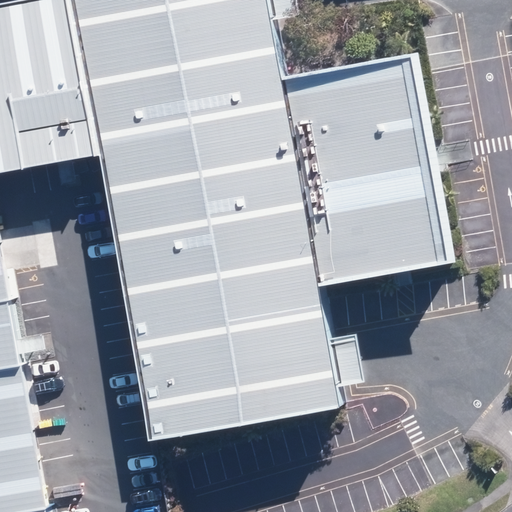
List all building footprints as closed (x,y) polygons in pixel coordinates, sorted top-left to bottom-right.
[(101,151),(73,0),(24,0),(0,4),(0,168),(16,166),(101,151)] [(281,0),(80,0),(109,150),(162,436),(355,400),(348,362),(333,278),(466,254),(428,53),(296,77),(281,0)] [(0,359),(28,355),(9,249),(0,197),(0,359)] [(28,355),(0,359),(0,508),(55,499),(52,484),(49,469),(28,355)] [(57,511),(55,499),(0,508),(0,511),(57,511)]
